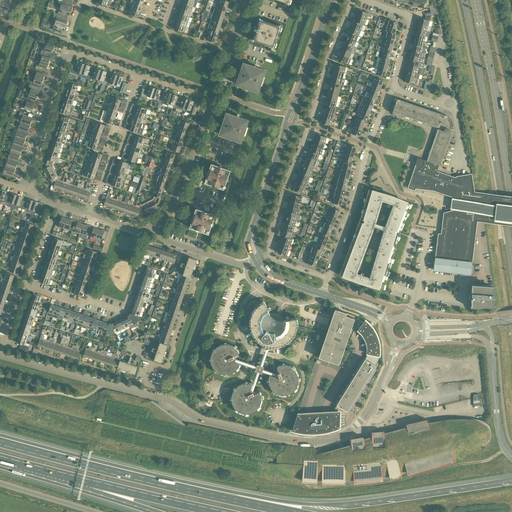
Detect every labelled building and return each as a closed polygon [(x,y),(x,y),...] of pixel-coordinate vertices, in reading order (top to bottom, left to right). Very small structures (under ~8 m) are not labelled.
[(61,4),(61,6),(72,10),(73,8),(72,8),(73,5),(72,4),(73,2),(67,0),(62,0),(61,4)] [(420,0),(418,7),(423,9),(425,4),(426,4),(427,0),(420,0)] [(133,3),(131,8),(141,12),(142,7),(133,3)] [(184,4),(182,9),(191,12),(193,7),(184,4)] [(219,4),(217,9),(225,12),(227,7),(219,4)] [(57,13),(57,14),(67,17),(68,15),(70,15),(71,12),(72,10),(61,6),(60,8),(58,13),(57,13)] [(131,8),(129,14),(139,17),(141,12),(131,8)] [(224,17),(225,12),(217,9),(214,8),(213,13),(224,17)] [(182,9),(180,14),(190,17),(191,12),(182,9)] [(357,13),(356,16),(367,19),(369,12),(365,11),(364,12),(358,10),(357,13)] [(211,18),(213,19),(222,22),(224,17),(213,13),(212,13),(211,18)] [(56,20),(55,22),(67,26),(68,24),(67,23),(68,20),(66,20),(67,17),(57,14),(58,15),(56,20)] [(180,14),(178,19),(188,22),(190,17),(180,14)] [(354,19),(353,21),(355,21),(355,22),(363,24),(363,25),(365,25),(367,19),(356,16),(355,19),(354,19)] [(421,18),(419,24),(428,26),(431,16),(430,16),(421,18)] [(254,34),(252,41),(257,41),(271,46),(275,49),(277,42),(275,41),(278,32),(280,33),(283,26),(278,26),(264,21),(260,18),(257,25),(259,26),(256,34),(254,34)] [(178,19),(177,24),(186,27),(188,22),(178,19)] [(213,19),(212,25),(220,27),(222,22),(213,19)] [(389,19),(387,26),(396,29),(398,23),(393,22),(393,20),(389,19)] [(352,23),(351,26),(361,31),(363,25),(363,24),(355,22),(355,21),(353,21),(352,23)] [(52,29),(51,30),(62,33),(63,30),(64,31),(65,28),(66,28),(67,26),(55,22),(55,24),(54,24),(53,29),(52,29)] [(177,24),(175,29),(184,33),(186,27),(177,24)] [(209,24),(208,29),(210,30),(219,33),(220,27),(212,25),(209,24)] [(349,30),(348,32),(359,36),(361,31),(351,26),(349,30)] [(387,26),(385,31),(387,31),(396,34),(396,32),(395,31),(396,29),(387,26)] [(210,30),(208,35),(217,38),(219,33),(210,30)] [(348,34),(346,37),(356,42),(359,36),(348,32),(347,34),(348,34)] [(204,37),(203,41),(214,44),(214,43),(215,43),(217,38),(208,35),(207,38),(204,37)] [(344,41),(344,43),(356,48),(357,49),(359,43),(356,42),(346,37),(345,41),(344,41)] [(343,45),(342,49),(354,54),(356,48),(344,43),(343,45)] [(42,48),(41,52),(54,57),(55,54),(53,53),(55,48),(46,45),(45,48),(42,48)] [(381,47),(379,52),(392,55),(392,53),(391,52),(392,50),(383,47),(381,47)] [(340,52),(339,54),(352,59),(354,54),(342,49),(340,52)] [(41,52),(39,57),(41,58),(40,61),(49,64),(51,59),(53,59),(54,57),(41,52)] [(378,57),(380,58),(389,60),(390,57),(391,57),(392,55),(379,52),(378,57)] [(339,56),(337,60),(350,65),(352,59),(339,54),(338,56),(339,56)] [(358,60),(356,68),(359,68),(363,55),(355,54),(354,59),(358,60)] [(37,64),(35,68),(48,72),(49,70),(47,69),(49,64),(40,61),(39,64),(37,64)] [(72,66),(70,73),(76,75),(81,77),(85,63),(82,62),(82,63),(80,62),(78,68),(72,66)] [(85,63),(81,77),(89,80),(91,73),(88,72),(90,66),(88,65),(88,64),(85,63)] [(244,63),(237,85),(258,92),(265,70),(244,63)] [(334,68),(334,70),(344,73),(346,67),(336,64),(335,68),(334,68)] [(407,71),(420,74),(421,69),(419,68),(410,66),(409,68),(408,69),(407,71)] [(35,68),(34,73),(36,74),(35,77),(44,80),(45,75),(47,75),(48,72),(35,68)] [(89,80),(88,81),(93,83),(95,79),(98,80),(102,69),(99,68),(98,69),(96,68),(94,74),(91,73),(89,80)] [(102,69),(98,80),(101,81),(100,83),(106,85),(108,79),(105,78),(107,72),(105,71),(105,70),(102,69)] [(334,72),(333,76),(343,79),(344,73),(334,70),(333,72),(334,72)] [(407,71),(407,73),(408,74),(407,76),(416,79),(418,79),(420,74),(407,71)] [(108,79),(106,85),(110,86),(112,85),(114,86),(118,74),(115,73),(115,74),(113,74),(111,80),(108,79)] [(118,74),(114,86),(120,88),(118,91),(124,93),(128,84),(122,82),(123,77),(121,77),(121,76),(118,74)] [(331,80),(331,82),(341,85),(343,85),(345,79),(343,79),(333,76),(332,80),(331,80)] [(407,76),(405,82),(410,83),(410,84),(414,85),(416,79),(407,76)] [(32,79),(30,84),(43,88),(44,85),(42,85),(44,80),(35,77),(34,80),(32,79)] [(374,77),(372,82),(381,86),(383,81),(374,77)] [(70,82),(68,87),(77,91),(79,86),(70,82)] [(330,84),(329,88),(340,90),(341,85),(331,82),(330,84)] [(372,82),(370,87),(379,91),(381,86),(372,82)] [(30,84),(29,89),(31,90),(30,93),(38,96),(40,91),(42,91),(43,88),(30,84)] [(144,88),(140,98),(146,100),(147,97),(152,99),(156,87),(153,86),(152,87),(150,86),(149,90),(144,88)] [(152,99),(151,101),(155,102),(155,107),(158,108),(160,104),(159,104),(162,97),(159,96),(161,90),(159,89),(159,88),(156,87),(152,99)] [(370,87),(368,92),(377,96),(379,91),(370,87)] [(328,91),(327,93),(338,96),(340,90),(329,88),(329,91),(328,91)] [(162,97),(159,104),(160,104),(163,105),(163,104),(168,106),(169,104),(172,93),(169,92),(169,93),(167,92),(165,98),(162,97)] [(368,92),(366,97),(376,101),(377,99),(376,98),(377,96),(368,92)] [(26,95),(25,100),(38,104),(39,101),(37,101),(38,96),(30,93),(29,95),(26,95)] [(172,93),(169,104),(174,106),(173,108),(176,109),(178,103),(175,102),(177,96),(175,95),(176,94),(172,93)] [(327,96),(326,99),(337,102),(338,96),(327,93),(327,95),(327,96)] [(363,96),(361,101),(373,106),(374,103),(375,103),(376,101),(366,97),(363,96)] [(119,105),(121,100),(112,97),(110,102),(119,105)] [(178,103),(176,109),(179,110),(180,108),(185,110),(189,98),(186,97),(185,98),(183,98),(181,104),(178,103)] [(189,98),(185,110),(186,111),(187,112),(190,113),(196,115),(198,107),(193,105),(194,101),(192,101),(192,100),(189,98)] [(325,103),(324,105),(326,106),(335,108),(336,106),(337,106),(338,106),(338,105),(339,105),(339,103),(337,102),(326,99),(325,103)] [(25,100),(23,104),(25,106),(24,109),(33,112),(35,107),(37,107),(38,104),(25,100)] [(397,101),(393,111),(437,127),(439,120),(442,121),(441,123),(442,122),(443,121),(444,120),(445,119),(446,118),(447,116),(441,114),(441,115),(397,100),(397,101)] [(361,101),(359,106),(371,111),(373,106),(361,101)] [(118,110),(119,105),(110,102),(108,107),(118,110)] [(138,106),(136,111),(146,114),(148,109),(138,106)] [(325,109),(324,111),(335,115),(336,109),(335,108),(326,106),(325,109)] [(359,106),(357,111),(369,116),(371,111),(359,106)] [(61,107),(60,112),(69,115),(70,110),(61,107)] [(116,115),(118,110),(108,107),(107,111),(116,115)] [(116,115),(107,111),(104,111),(102,115),(105,116),(114,120),(116,115)] [(136,111),(135,116),(144,119),(146,114),(136,111)] [(324,113),(323,117),(333,120),(335,115),(324,111),(323,113),(324,113)] [(355,117),(356,117),(358,118),(366,121),(369,116),(357,111),(355,117)] [(227,113),(220,135),(241,142),(248,120),(227,113)] [(19,121),(19,122),(20,123),(20,122),(30,126),(32,121),(35,122),(36,119),(23,115),(21,122),(19,121)] [(114,120),(105,116),(102,115),(100,121),(103,122),(103,121),(113,125),(114,120)] [(61,116),(60,121),(69,124),(71,119),(61,116)] [(135,116),(133,121),(143,124),(144,119),(135,116)] [(321,120),(320,123),(326,125),(327,126),(330,127),(333,120),(323,117),(322,120),(321,120)] [(356,117),(354,123),(363,126),(364,123),(366,123),(366,121),(358,118),(356,117)] [(181,120),(179,125),(188,128),(190,123),(181,120)] [(133,121),(132,125),(144,130),(145,125),(143,124),(133,121)] [(16,129),(18,130),(31,134),(32,131),(29,130),(30,126),(20,122),(20,123),(18,129),(16,129)] [(103,130),(105,125),(95,122),(94,127),(103,130)] [(354,123),(353,128),(363,131),(364,129),(363,128),(363,126),(354,123)] [(132,125),(130,130),(139,133),(139,134),(142,135),(144,130),(132,125)] [(439,127),(428,161),(439,165),(440,163),(442,164),(453,132),(452,131),(453,128),(446,126),(445,129),(439,127)] [(101,135),(103,130),(94,127),(92,132),(101,135)] [(353,128),(351,134),(355,136),(355,135),(360,136),(361,133),(362,133),(363,131),(353,128)] [(14,136),(13,137),(15,137),(25,140),(27,136),(30,137),(31,134),(18,130),(16,136),(14,136)] [(55,135),(64,138),(66,139),(68,134),(66,133),(56,130),(55,135)] [(100,140),(101,135),(92,132),(90,136),(100,140)] [(316,137),(315,140),(325,143),(327,136),(324,135),(323,136),(316,134),(315,137),(316,137)] [(98,144),(100,140),(90,136),(89,141),(98,144)] [(136,136),(134,141),(144,144),(145,139),(136,136)] [(11,143),(11,144),(13,145),(13,144),(26,149),(27,146),(24,145),(25,140),(15,137),(13,144),(11,143)] [(313,143),(312,145),(323,149),(325,143),(315,140),(314,144),(313,143)] [(96,149),(98,144),(89,141),(87,146),(96,149)] [(134,141),(133,145),(142,149),(144,144),(134,141)] [(348,143),(345,150),(355,153),(356,151),(355,150),(356,147),(352,146),(352,144),(348,143)] [(9,151),(8,152),(10,152),(20,155),(22,151),(25,152),(26,149),(13,144),(13,145),(10,151),(9,151)] [(133,145),(131,150),(140,153),(142,149),(133,145)] [(172,145),(171,150),(180,153),(181,148),(172,145)] [(311,151),(320,154),(321,155),(323,149),(312,145),(312,147),(312,148),(311,151)] [(131,150),(129,155),(139,158),(140,153),(131,150)] [(311,151),(309,150),(308,152),(309,153),(307,156),(317,160),(320,154),(311,151)] [(345,150),(344,155),(353,158),(353,155),(355,155),(355,153),(345,150)] [(93,151),(91,156),(101,160),(103,155),(93,151)] [(167,151),(165,156),(174,160),(176,155),(167,151)] [(6,158),(6,159),(8,160),(8,159),(21,164),(22,161),(19,159),(20,155),(10,152),(8,159),(6,158)] [(48,154),(47,159),(53,162),(58,163),(60,158),(57,157),(48,154)] [(129,155),(128,160),(137,163),(139,158),(129,155)] [(344,155),(342,160),(343,160),(352,163),(353,161),(352,160),(353,158),(344,155)] [(101,160),(91,156),(89,156),(87,160),(99,164),(101,160)] [(305,160),(305,162),(315,166),(317,160),(307,156),(306,160),(305,160)] [(511,196),(501,196),(468,192),(466,175),(457,177),(456,178),(437,172),(439,165),(428,161),(418,158),(415,165),(416,165),(408,188),(414,190),(415,188),(433,190),(455,198),(455,201),(457,202),(457,204),(456,207),(454,207),(454,211),(444,213),(442,234),(439,234),(434,270),(465,274),(471,219),(492,221),(492,223),(501,224),(501,226),(504,227),(506,227),(509,227),(511,227),(511,196)] [(4,165),(3,166),(5,167),(5,166),(15,170),(17,165),(20,167),(21,164),(8,159),(8,160),(5,166),(4,165)] [(46,168),(43,169),(45,173),(43,173),(44,175),(55,170),(52,165),(53,162),(47,159),(45,165),(46,168)] [(98,169),(99,164),(87,160),(86,165),(88,166),(98,169)] [(120,160),(118,165),(127,169),(129,164),(120,160)] [(343,160),(342,166),(351,168),(352,163),(343,160)] [(304,164),(303,167),(312,171),(315,166),(305,162),(304,163),(304,164)] [(211,164),(205,183),(224,189),(231,170),(211,164)] [(98,169),(88,166),(86,165),(84,170),(86,171),(96,174),(98,169)] [(118,165),(116,170),(128,174),(130,169),(127,169),(118,165)] [(1,173),(16,179),(17,175),(14,174),(15,170),(5,166),(5,167),(3,173),(1,173)] [(301,171),(300,173),(310,177),(312,171),(303,167),(301,171)] [(55,170),(44,175),(46,178),(47,177),(49,180),(52,184),(54,185),(58,176),(55,170)] [(96,174),(86,171),(84,170),(82,176),(88,178),(94,180),(96,174)] [(116,170),(115,175),(126,179),(128,174),(116,170)] [(337,176),(339,176),(348,179),(350,174),(341,171),(338,171),(337,176)] [(300,175),(298,178),(308,182),(310,177),(300,173),(299,175),(300,175)] [(115,175),(113,180),(125,184),(126,179),(115,175)] [(54,185),(53,188),(57,190),(56,191),(59,192),(62,181),(58,180),(60,176),(58,176),(54,185)] [(296,182),(295,184),(306,188),(308,182),(298,178),(297,182),(296,182)] [(62,181),(59,192),(61,193),(61,191),(65,192),(69,180),(67,179),(66,182),(62,181)] [(69,180),(65,192),(68,193),(68,195),(70,196),(74,185),(70,183),(71,180),(69,180)] [(113,180),(111,185),(123,189),(125,184),(113,180)] [(74,185),(70,196),(72,197),(73,195),(76,196),(80,184),(79,183),(78,186),(74,185)] [(80,184),(76,196),(79,197),(79,199),(81,200),(85,189),(81,187),(82,184),(80,184)] [(295,186),(293,190),(303,194),(306,188),(295,184),(295,186)] [(334,186),(333,192),(344,195),(345,189),(336,187),(334,186)] [(85,189),(81,200),(84,201),(84,199),(88,200),(92,188),(90,187),(89,190),(85,189)] [(1,190),(0,192),(0,203),(1,204),(2,202),(6,203),(8,196),(5,195),(6,192),(1,190)] [(399,232),(410,203),(395,198),(385,195),(370,190),(362,219),(361,222),(341,275),(355,280),(367,284),(382,289),(398,234),(399,232)] [(333,192),(331,197),(343,200),(344,195),(333,192)] [(108,193),(104,206),(107,207),(107,208),(109,209),(113,198),(109,197),(110,194),(108,193)] [(8,196),(6,203),(9,204),(9,207),(13,208),(17,195),(12,194),(11,197),(8,196)] [(290,198),(290,200),(301,203),(302,197),(292,194),(291,198),(290,198)] [(17,195),(13,208),(17,210),(19,208),(22,209),(25,201),(22,200),(23,197),(17,195)] [(113,198),(109,209),(111,210),(112,208),(115,210),(120,197),(118,196),(117,199),(113,198)] [(153,199),(148,202),(153,212),(155,211),(154,210),(158,208),(156,205),(159,204),(161,198),(154,196),(153,199)] [(120,197),(115,210),(119,211),(118,212),(120,213),(124,202),(120,201),(121,198),(120,197)] [(331,197),(330,202),(341,205),(343,200),(331,197)] [(25,201),(22,209),(25,210),(25,212),(29,214),(34,201),(29,199),(27,202),(25,201)] [(124,202),(120,213),(123,214),(123,212),(127,213),(131,201),(125,199),(124,202)] [(290,202),(289,206),(299,209),(301,203),(290,200),(289,202),(290,202)] [(34,201),(29,214),(34,215),(35,213),(39,214),(41,207),(38,206),(39,203),(34,201)] [(131,201),(127,213),(130,215),(129,216),(132,217),(136,206),(132,205),(133,201),(131,201)] [(139,214),(142,215),(146,213),(147,214),(150,212),(151,213),(153,212),(148,202),(142,204),(139,214)] [(136,206),(132,217),(134,218),(135,216),(138,217),(139,214),(142,204),(142,205),(140,204),(139,207),(136,206)] [(287,210),(287,212),(297,215),(299,209),(289,206),(288,210),(287,210)] [(196,208),(190,227),(209,234),(215,215),(196,208)] [(331,208),(329,213),(337,216),(339,211),(331,208)] [(287,214),(286,218),(296,220),(297,215),(287,212),(286,214),(287,214)] [(327,212),(325,217),(327,218),(335,221),(337,216),(329,213),(327,212)] [(59,215),(57,223),(59,224),(58,227),(64,229),(67,219),(62,217),(62,216),(59,215)] [(296,224),(297,221),(296,221),(296,220),(286,218),(285,221),(284,221),(284,223),(294,226),(295,224),(296,224)] [(327,218),(325,223),(333,226),(335,221),(327,218)] [(67,219),(64,229),(72,231),(73,228),(75,221),(73,220),(72,220),(67,219)] [(75,221),(73,228),(75,229),(74,232),(80,234),(83,224),(78,222),(75,221)] [(25,222),(23,227),(32,230),(34,225),(25,222)] [(323,222),(321,227),(323,228),(332,231),(333,229),(332,229),(333,226),(325,223),(323,222)] [(284,225),(283,229),(293,232),(294,226),(284,223),(283,225),(284,225)] [(80,234),(79,237),(84,239),(86,233),(89,234),(91,226),(88,225),(88,226),(83,224),(80,234)] [(20,231),(22,232),(30,235),(32,230),(23,227),(21,226),(20,231)] [(91,226),(89,234),(91,235),(90,238),(96,240),(99,230),(94,228),(94,227),(91,226)] [(323,228),(321,233),(329,236),(330,233),(331,233),(332,231),(323,228)] [(281,233),(281,235),(283,236),(283,235),(291,238),(293,232),(283,229),(282,233),(281,233)] [(99,230),(96,240),(101,241),(102,238),(105,239),(107,231),(104,230),(104,231),(99,230)] [(319,232),(316,237),(319,238),(327,241),(329,236),(321,233),(319,232)] [(281,239),(280,241),(291,245),(293,239),(291,238),(283,235),(283,236),(281,239)] [(319,238),(317,243),(325,246),(327,241),(319,238)] [(280,243),(279,247),(289,250),(291,245),(280,241),(280,243)] [(317,243),(314,248),(322,251),(323,251),(325,246),(317,243)] [(14,245),(12,250),(15,251),(24,254),(25,249),(17,246),(14,245)] [(277,250),(276,253),(283,255),(283,256),(286,257),(289,250),(279,247),(278,250),(277,250)] [(313,247),(311,253),(320,256),(320,253),(322,253),(322,251),(314,248),(313,247)] [(311,253),(309,258),(319,261),(320,259),(319,258),(320,256),(311,253)] [(86,254),(85,259),(85,260),(85,259),(94,262),(96,257),(87,254),(86,254)] [(172,254),(169,262),(174,264),(177,255),(172,254)] [(182,262),(181,265),(185,266),(185,267),(186,267),(183,274),(183,275),(190,277),(191,278),(197,260),(189,257),(187,263),(186,263),(182,262)] [(309,258),(307,264),(311,265),(312,264),(316,266),(317,263),(318,263),(319,261),(309,258)] [(82,263),(83,264),(84,264),(92,267),(94,262),(85,259),(85,260),(85,259),(83,259),(82,263)] [(83,264),(81,269),(82,269),(91,272),(92,267),(84,264),(83,264)] [(10,266),(9,271),(17,274),(19,269),(10,266)] [(145,270),(143,275),(152,278),(155,279),(156,274),(152,272),(154,269),(146,266),(144,270),(145,270)] [(182,274),(180,279),(188,282),(190,277),(183,275),(183,274),(182,274)] [(41,277),(40,282),(49,285),(51,280),(50,279),(50,280),(41,277)] [(77,278),(75,283),(86,286),(87,281),(79,279),(77,278)] [(75,283),(73,287),(76,288),(84,291),(86,286),(75,283)] [(176,283),(176,285),(177,286),(176,289),(185,292),(187,287),(178,284),(176,283)] [(499,299),(499,298),(500,298),(499,297),(498,296),(497,296),(497,289),(490,288),(490,287),(475,285),(474,294),(473,297),(473,300),(474,300),(474,309),(490,308),(489,307),(497,307),(497,300),(498,300),(498,299),(499,299)] [(0,286),(0,292),(8,295),(9,290),(1,287),(0,286)] [(72,287),(70,292),(82,296),(84,291),(76,288),(73,287),(72,287)] [(32,294),(31,299),(40,302),(42,297),(32,294)] [(132,296),(131,298),(134,299),(135,299),(147,303),(149,298),(146,297),(137,294),(136,296),(132,296)] [(31,299),(29,303),(39,307),(40,302),(31,299)] [(135,299),(134,304),(142,307),(145,308),(147,303),(135,299)] [(251,318),(251,324),(252,330),(254,336),(258,340),(263,344),(269,346),(275,346),(281,345),(285,343),(287,342),(291,338),(294,333),(296,327),(297,321),(296,318),(283,321),(283,320),(283,319),(282,317),(281,316),(280,316),(279,315),(282,310),(279,308),(277,314),(274,313),(273,313),(272,313),(271,314),(270,314),(264,302),(261,304),(256,308),(253,313),(251,318)] [(29,303),(27,308),(37,312),(39,307),(29,303)] [(47,313),(47,315),(53,317),(56,306),(51,304),(48,313),(47,313)] [(56,306),(53,317),(57,319),(58,316),(61,307),(56,306)] [(27,308),(26,313),(35,316),(37,312),(27,308)] [(340,365),(356,316),(336,309),(319,358),(340,365)] [(26,313),(24,318),(34,321),(35,316),(26,313)] [(130,313),(129,315),(134,324),(135,327),(139,325),(138,322),(139,322),(140,320),(138,319),(139,317),(130,314),(130,313)] [(80,314),(78,323),(77,325),(82,327),(85,316),(80,314)] [(125,318),(129,326),(130,329),(135,327),(134,324),(129,315),(128,316),(125,318)] [(85,316),(82,327),(86,328),(87,326),(90,317),(85,316)] [(24,318),(22,323),(32,326),(34,321),(24,318)] [(125,318),(120,320),(125,328),(129,326),(125,318)] [(95,319),(92,328),(91,330),(96,332),(97,329),(100,321),(95,319)] [(120,320),(116,322),(120,330),(125,328),(120,320)] [(381,353),(381,352),(381,349),(381,346),(380,344),(380,342),(379,340),(379,338),(378,335),(377,333),(375,330),(374,328),(373,327),(371,325),(369,323),(367,321),(366,320),(357,331),(359,332),(360,334),(361,335),(363,336),(364,338),(364,339),(365,340),(365,342),(366,343),(367,345),(367,347),(367,349),(367,352),(367,353),(367,354),(367,356),(366,357),(337,404),(337,405),(337,404),(336,407),(335,409),(334,410),(324,411),(307,412),(298,412),(293,431),(294,431),(295,431),(296,432),(300,432),(302,433),(304,433),(308,433),(311,434),(316,434),(319,433),(320,433),(324,433),(329,432),(332,431),(335,430),(338,429),(340,428),(340,427),(347,424),(346,423),(346,422),(346,420),(346,419),(346,417),(346,416),(346,414),(347,413),(347,412),(348,411),(376,366),(378,362),(378,361),(379,358),(379,357),(380,357),(380,355),(381,353)] [(111,324),(115,333),(116,333),(120,330),(116,322),(113,324),(113,323),(111,324)] [(22,323),(21,327),(31,331),(32,326),(22,323)] [(106,333),(109,334),(108,335),(111,336),(111,335),(112,335),(116,333),(115,333),(111,324),(109,324),(107,333),(106,333)] [(21,327),(19,332),(29,336),(31,331),(21,327)] [(19,332),(18,337),(27,340),(29,336),(19,332)] [(42,334),(38,345),(44,347),(46,339),(44,339),(45,336),(44,335),(42,334)] [(58,343),(55,351),(61,353),(67,336),(66,337),(63,336),(60,344),(58,343)] [(67,336),(61,353),(67,355),(69,347),(70,345),(68,344),(70,338),(67,336)] [(18,337),(16,342),(21,344),(20,347),(26,349),(27,346),(26,345),(26,343),(30,344),(31,342),(27,340),(18,337)] [(46,339),(44,347),(49,349),(53,338),(51,338),(50,338),(49,340),(46,339)] [(53,338),(49,349),(55,351),(58,343),(55,342),(56,340),(56,339),(53,338)] [(160,343),(154,360),(162,362),(168,345),(167,345),(160,343)] [(213,352),(211,357),(211,363),(214,369),(218,372),(224,374),(230,374),(235,371),(239,367),(240,364),(235,362),(237,358),(236,358),(236,357),(239,356),(238,354),(239,353),(238,350),(233,346),(228,344),(222,345),(217,347),(213,352)] [(69,347),(67,355),(72,357),(76,346),(74,345),(73,346),(72,348),(69,347)] [(77,345),(76,346),(72,357),(78,359),(81,351),(78,350),(79,348),(79,347),(79,345),(77,345)] [(93,347),(89,358),(95,360),(98,352),(95,351),(96,349),(96,348),(96,346),(94,345),(93,347)] [(86,348),(83,356),(89,358),(93,347),(91,346),(90,347),(89,349),(86,348)] [(100,353),(98,352),(95,360),(101,362),(104,351),(105,349),(102,349),(102,350),(101,351),(100,353)] [(104,351),(101,362),(106,364),(109,356),(107,355),(107,353),(107,352),(104,351)] [(109,356),(106,364),(112,366),(116,353),(114,352),(114,354),(113,354),(112,354),(112,357),(109,356)] [(112,366),(118,368),(120,361),(121,360),(118,359),(119,357),(118,356),(119,354),(116,353),(112,366)] [(118,368),(118,369),(118,370),(119,370),(120,370),(120,369),(121,369),(121,370),(122,370),(123,371),(124,372),(125,372),(126,373),(127,373),(128,373),(129,373),(130,373),(131,373),(132,373),(135,374),(138,367),(120,361),(118,368)] [(257,365),(255,371),(262,373),(264,367),(257,365)] [(270,375),(269,378),(269,384),(272,389),(276,393),(282,395),(288,395),(293,392),(297,388),(299,382),(298,376),(296,371),(291,367),(286,365),(280,366),(277,367),(280,373),(278,374),(278,375),(276,374),(275,377),(270,375)] [(234,391),(232,397),(232,403),(235,408),(239,412),(245,414),(251,413),(256,411),(260,406),(262,401),(261,395),(260,392),(254,395),(253,393),(252,393),(252,390),(250,390),(252,385),(249,384),(243,384),(237,387),(234,391)] [(478,394),(472,394),(472,405),(483,405),(483,399),(478,399),(478,394)] [(304,465),(303,477),(317,478),(317,484),(322,484),(322,478),(323,478),(334,478),(345,478),(346,485),(354,484),(354,478),(355,478),(383,476),(383,480),(384,482),(390,481),(390,479),(389,474),(390,474),(400,472),(401,472),(406,470),(408,474),(456,460),(445,425),(441,423),(428,425),(373,439),(373,437),(372,437),(372,439),(370,439),(369,439),(369,438),(368,438),(367,438),(367,439),(366,439),(366,440),(364,441),(364,442),(360,443),(357,444),(355,445),(353,446),(349,447),(343,449),(341,450),(330,453),(329,450),(329,449),(328,449),(328,448),(327,448),(326,448),(319,449),(319,448),(318,448),(319,450),(315,451),(314,448),(313,448),(314,449),(305,448),(304,459),(304,465)]
